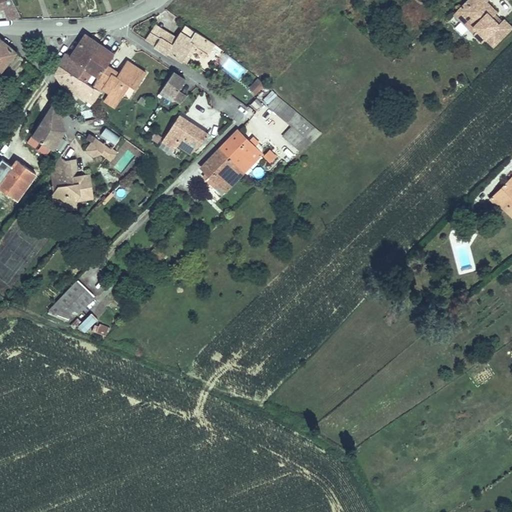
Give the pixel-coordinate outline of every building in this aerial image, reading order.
[(7,19),(19,15),(12,0),(0,0),(0,9),(3,8),(7,19)] [(471,26),(490,7),(486,3),(489,1),(488,0),(468,0),(457,11),(471,26)] [(496,13),(490,7),(471,26),(476,31),(473,34),(472,35),(481,43),(484,40),(492,48),(511,29),(503,20),(501,21),(498,25),(491,18),(495,14),(496,13)] [(457,11),(454,15),(468,29),(471,26),(457,11)] [(498,25),(501,21),(495,14),(491,18),(498,25)] [(152,33),(173,46),(177,39),(156,25),(151,32),(152,33)] [(177,39),(173,46),(152,33),(147,41),(167,54),(169,52),(183,62),(194,45),(209,55),(215,45),(186,26),(177,39)] [(86,36),(71,58),(84,67),(99,45),(86,36)] [(0,37),(0,73),(17,52),(0,37)] [(71,58),(66,55),(60,68),(91,88),(107,66),(114,55),(99,45),(84,67),(71,58)] [(209,55),(194,45),(183,62),(187,64),(195,51),(207,58),(209,55)] [(107,66),(91,88),(101,95),(105,89),(109,91),(106,95),(116,102),(127,85),(133,89),(144,73),(126,61),(118,73),(117,73),(115,76),(111,74),(114,70),(107,66)] [(91,88),(60,68),(56,76),(61,83),(94,106),(101,95),(91,88)] [(187,96),(180,92),(188,80),(175,72),(163,91),(174,99),(173,100),(182,105),(187,96)] [(250,88),(257,96),(266,86),(259,79),(250,88)] [(273,89),(264,99),(269,103),(278,94),(273,89)] [(269,103),(267,105),(291,126),(282,135),(301,151),(323,132),(278,94),(269,103)] [(113,106),(116,102),(106,95),(103,100),(113,106)] [(142,98),(139,103),(144,107),(148,101),(142,98)] [(56,100),(32,137),(52,150),(55,152),(67,133),(56,100)] [(180,116),(162,142),(173,150),(177,145),(179,147),(191,155),(192,155),(210,137),(180,116)] [(238,127),(200,166),(207,173),(226,192),(264,152),(258,146),(260,139),(255,135),(250,139),(238,127)] [(102,136),(116,146),(121,138),(107,129),(102,136)] [(112,162),(118,153),(97,138),(90,134),(87,140),(92,143),(85,151),(97,161),(102,155),(112,162)] [(52,150),(32,137),(28,144),(47,157),(52,150)] [(264,156),(271,163),(278,156),(270,149),(264,156)] [(69,163),(60,157),(48,174),(52,177),(54,193),(59,187),(58,177),(69,163)] [(15,159),(0,180),(0,189),(19,203),(38,176),(15,159)] [(59,187),(54,193),(52,197),(69,210),(78,208),(77,201),(94,199),(90,175),(80,176),(80,183),(75,184),(74,177),(74,176),(78,171),(76,160),(70,161),(69,163),(58,177),(59,187)] [(222,196),(226,192),(207,173),(203,177),(222,196)] [(511,181),(510,180),(496,194),(503,202),(501,204),(511,215),(511,181)] [(120,199),(127,195),(123,188),(116,192),(120,199)] [(503,202),(496,194),(491,199),(499,206),(501,204),(503,202)] [(6,210),(16,217),(20,212),(10,205),(6,210)] [(95,297),(77,280),(47,312),(71,321),(95,297)] [(114,300),(107,307),(118,318),(125,312),(114,300)] [(99,319),(92,313),(79,325),(86,332),(99,319)] [(109,327),(100,324),(99,326),(97,332),(106,335),(109,327)]
